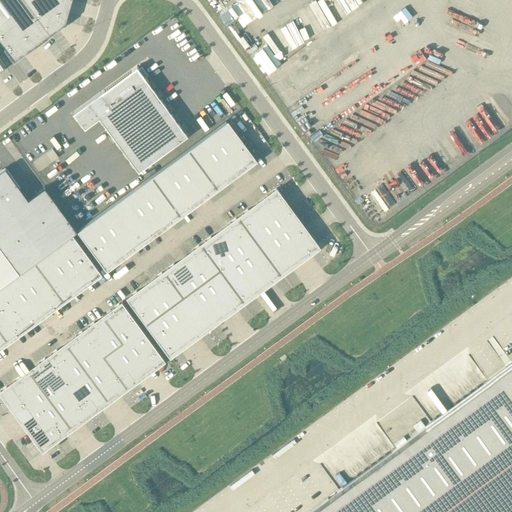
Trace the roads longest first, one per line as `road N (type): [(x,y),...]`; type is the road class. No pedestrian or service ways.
road 1 (tertiary): [(36,502),(372,257)]
road 2 (unclassified): [(295,151),(0,369)]
road 3 (unclassified): [(180,0),(295,151)]
road 4 (tertiary): [(372,257),(511,154)]
road 5 (unclassified): [(0,123),(90,53),(110,0)]
road 6 (unclassified): [(295,151),(372,257)]
